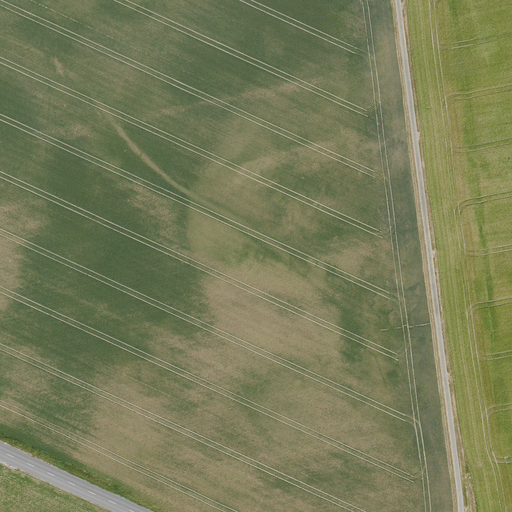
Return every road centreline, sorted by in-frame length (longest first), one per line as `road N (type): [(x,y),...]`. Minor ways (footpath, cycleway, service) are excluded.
road 1 (track): [(395,0),(459,511)]
road 2 (tertiary): [(0,449),(135,511)]
